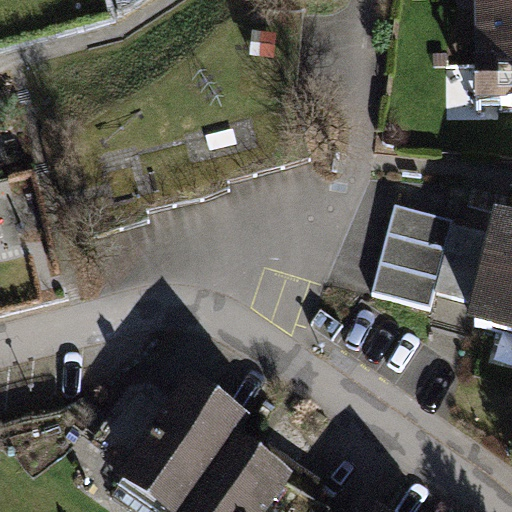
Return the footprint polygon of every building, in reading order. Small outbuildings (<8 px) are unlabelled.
[(511,0),(468,0),(469,100),(511,99),(511,0)] [(453,221),(395,206),(372,297),(430,312),(453,221)] [(511,218),(488,212),(458,322),(511,336),(511,218)] [(166,511),(185,511),(238,432),(249,416),(189,377),(120,482),(166,511)] [(238,432),(185,511),(268,511),(296,470),(238,432)]
